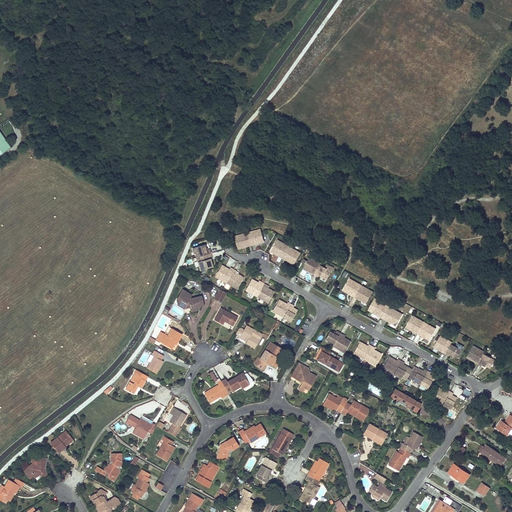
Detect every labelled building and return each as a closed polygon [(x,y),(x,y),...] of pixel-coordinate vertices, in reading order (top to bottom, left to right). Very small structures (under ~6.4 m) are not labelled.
[(247,232),(250,244),(253,243),(253,242),(257,241),(257,242),(263,241),(260,229),(247,232)] [(246,244),(246,245),(250,244),(247,232),(233,236),(237,248),(242,246),(242,245),(246,244)] [(278,254),(278,255),(281,257),(288,246),(276,239),(269,251),(274,253),(275,252),(278,254)] [(198,255),(210,252),(209,248),(207,249),(205,249),(205,247),(204,244),(196,246),(198,255)] [(288,246),(281,257),(284,259),(285,258),(288,260),(288,261),(293,264),(299,253),(288,246)] [(210,252),(198,255),(199,258),(196,259),(198,269),(211,266),(209,259),(209,256),(211,256),(210,252)] [(311,271),(310,273),(314,275),(319,265),(320,263),(308,257),(302,268),(307,271),(307,269),(311,271)] [(225,282),(232,269),(229,267),(228,269),(227,270),(226,270),(226,268),(221,265),(214,276),(225,282)] [(325,279),(330,271),(319,265),(314,275),(317,276),(318,275),(325,279)] [(235,273),(235,271),(232,269),(225,282),(235,288),(242,277),(236,274),(235,275),(234,274),(235,273)] [(255,295),(263,283),(260,281),(259,283),(257,282),(251,278),(245,289),(255,295)] [(353,297),(359,285),(348,278),(341,290),(345,292),(346,291),(349,293),(349,294),(353,297)] [(265,286),(266,285),(263,283),(255,295),(267,302),(273,291),(267,287),(265,286)] [(364,303),(371,291),(359,285),(353,297),(356,298),(357,297),(362,300),(361,301),(364,303)] [(226,293),(219,288),(214,298),(221,303),(226,293)] [(189,294),(183,290),(177,300),(178,304),(184,307),(190,306),(191,308),(191,310),(196,309),(196,308),(200,307),(199,305),(203,304),(201,296),(189,298),(187,297),(189,294)] [(282,316),(289,303),(286,301),(285,303),(285,304),(284,304),(284,303),(279,300),(273,311),(282,316)] [(382,319),(389,308),(377,301),(370,312),(375,315),(376,314),(380,316),(379,317),(382,319)] [(292,307),(293,305),(289,303),(282,316),(290,321),(297,310),(293,308),(292,309),(291,308),(292,307)] [(238,317),(221,308),(215,319),(222,324),(224,321),(233,326),(238,317)] [(395,327),(402,315),(389,308),(382,319),(386,321),(386,320),(390,322),(389,323),(395,327)] [(416,334),(422,322),(411,316),(405,327),(409,330),(410,328),(413,331),(413,332),(416,334)] [(428,340),(434,329),(422,322),(416,334),(419,335),(420,334),(423,336),(423,337),(428,340)] [(244,329),(239,326),(236,333),(241,336),(248,340),(247,341),(246,343),(255,348),(260,339),(252,335),(255,329),(247,325),(244,329)] [(167,335),(164,333),(160,331),(155,339),(163,344),(171,349),(174,344),(176,340),(178,341),(182,334),(171,328),(167,335)] [(263,334),(255,329),(252,335),(260,339),(263,334)] [(333,343),(339,332),(335,330),(334,332),(333,334),(331,332),(329,331),(325,338),(333,343)] [(339,332),(333,343),(335,344),(334,346),(343,351),(349,340),(341,336),(342,334),(339,332)] [(449,344),(450,343),(438,336),(432,347),(437,350),(437,349),(441,351),(440,352),(444,354),(449,344)] [(363,358),(370,345),(366,343),(365,345),(365,346),(363,345),(364,344),(357,340),(351,351),(363,358)] [(260,359),(256,357),(253,363),(256,365),(256,366),(263,370),(267,363),(273,367),(279,358),(277,357),(281,348),(270,342),(260,359)] [(455,359),(460,351),(449,344),(444,354),(447,356),(448,354),(455,359)] [(373,349),(374,348),(370,345),(363,358),(374,365),(380,354),(374,350),(373,351),(372,350),(373,349)] [(483,354),(484,352),(472,346),(465,357),(470,360),(470,358),(474,361),(474,362),(477,364),(483,354)] [(331,352),(321,347),(319,351),(321,352),(317,360),(339,372),(343,364),(329,356),(331,352)] [(163,356),(153,350),(151,354),(153,356),(149,363),(146,368),(155,374),(159,367),(160,366),(163,361),(160,360),(163,356)] [(489,368),(493,360),(483,354),(477,364),(480,366),(481,364),(489,368)] [(392,373),(399,360),(396,358),(395,360),(394,361),(393,361),(393,359),(387,356),(381,367),(392,373)] [(402,364),(403,362),(399,360),(392,373),(400,378),(406,367),(403,365),(402,366),(401,365),(402,364)] [(304,366),(299,363),(291,377),(302,383),(298,389),(305,393),(308,391),(316,376),(311,373),(310,375),(305,372),(307,369),(303,367),(304,366)] [(418,384),(426,371),(421,368),(420,370),(419,371),(418,370),(419,369),(417,368),(410,379),(418,384)] [(148,376),(137,370),(134,374),(138,376),(135,380),(134,383),(131,381),(126,388),(134,393),(138,386),(141,388),(148,376)] [(428,374),(429,373),(426,371),(418,384),(425,388),(432,377),(430,375),(429,376),(428,376),(428,374)] [(226,379),(221,381),(226,390),(231,388),(232,391),(240,386),(241,388),(249,384),(253,382),(247,373),(243,374),(243,373),(227,382),(226,379)] [(224,396),(228,394),(226,390),(223,385),(221,381),(219,378),(216,380),(218,385),(204,393),(209,403),(220,396),(224,395),(224,396)] [(461,396),(460,397),(466,401),(468,397),(467,397),(470,392),(456,384),(452,391),(461,396)] [(113,388),(110,386),(104,391),(107,395),(113,388)] [(441,404),(448,391),(445,389),(444,391),(443,392),(442,391),(442,390),(436,386),(430,398),(441,404)] [(418,401),(395,388),(390,396),(416,411),(420,403),(418,401)] [(450,394),(451,392),(448,391),(441,404),(448,409),(455,397),(452,395),(451,396),(450,396),(450,394)] [(336,398),(329,393),(324,403),(336,410),(340,413),(346,403),(348,400),(343,397),(343,398),(341,401),(336,398)] [(369,410),(353,400),(350,405),(346,403),(340,413),(345,415),(347,412),(348,410),(356,414),(355,416),(363,421),(369,410)] [(336,410),(324,403),(323,404),(335,411),(336,410)] [(186,415),(173,407),(170,413),(173,415),(169,421),(173,423),(168,432),(175,436),(177,432),(178,433),(181,428),(179,426),(186,415)] [(132,425),(136,418),(130,414),(126,421),(132,425)] [(153,421),(143,415),(141,418),(151,424),(153,421)] [(511,416),(510,415),(507,419),(508,420),(506,424),(504,422),(502,421),(497,429),(507,435),(511,429),(511,416)] [(156,426),(151,424),(141,418),(140,419),(135,427),(133,431),(143,438),(148,430),(152,433),(156,426)] [(387,434),(369,423),(363,434),(371,439),(372,437),(382,443),(387,434)] [(243,430),(238,432),(246,445),(266,433),(260,424),(255,427),(252,428),(251,427),(244,432),(243,430)] [(293,434),(283,429),(269,454),(277,458),(279,453),(282,455),(293,434)] [(66,431),(50,443),(58,453),(65,447),(65,446),(63,444),(72,438),(66,431)] [(423,437),(413,431),(410,438),(407,437),(403,443),(402,442),(399,447),(400,448),(409,453),(412,449),(414,450),(418,444),(423,437)] [(174,442),(164,436),(162,440),(165,441),(156,455),(167,461),(171,453),(169,452),(173,446),(172,445),(174,442)] [(239,446),(233,437),(220,445),(222,447),(221,451),(219,450),(217,459),(226,461),(229,451),(232,449),(233,450),(239,446)] [(72,438),(63,444),(65,446),(73,440),(72,438)] [(505,458),(486,445),(484,447),(481,452),(485,455),(483,459),(488,462),(491,459),(500,466),(505,458)] [(409,453),(400,448),(398,452),(396,451),(388,465),(397,470),(402,462),(403,463),(406,457),(408,458),(410,453),(409,453)] [(65,449),(61,453),(66,457),(70,453),(65,449)] [(122,453),(111,453),(111,461),(112,461),(112,464),(111,464),(108,468),(107,466),(105,467),(103,470),(97,467),(95,470),(104,475),(106,472),(107,472),(108,476),(111,477),(112,475),(114,476),(117,476),(118,473),(116,471),(117,467),(116,466),(116,465),(121,465),(122,453)] [(37,457),(32,456),(31,461),(33,463),(24,470),(30,478),(34,475),(35,477),(40,474),(42,477),(46,473),(44,469),(44,467),(45,467),(46,463),(36,461),(37,457)] [(265,457),(256,473),(258,474),(256,478),(266,483),(268,480),(266,479),(271,470),(275,463),(265,457)] [(328,463),(319,458),(317,462),(312,470),(310,470),(307,475),(318,481),(328,463)] [(219,467),(210,461),(207,466),(205,465),(196,481),(208,487),(211,482),(208,481),(212,474),(215,470),(217,471),(219,467)] [(195,480),(196,481),(205,465),(203,464),(195,480)] [(469,475),(454,464),(448,472),(464,483),(469,475)] [(148,478),(139,473),(137,477),(139,479),(130,494),(136,498),(138,496),(141,497),(148,483),(146,482),(148,478)] [(386,479),(376,473),(374,477),(380,482),(383,483),(386,479)] [(318,481),(307,475),(305,479),(309,482),(306,488),(307,489),(303,496),(302,495),(299,499),(304,502),(305,501),(309,503),(312,498),(313,498),(319,487),(317,486),(320,482),(318,481)] [(14,482),(19,486),(21,487),(23,483),(16,479),(14,482)] [(4,487),(0,494),(0,499),(1,500),(3,497),(5,498),(8,500),(13,491),(14,493),(15,493),(19,486),(14,482),(9,480),(4,487)] [(489,488),(482,483),(477,491),(484,496),(489,488)] [(384,488),(379,485),(377,487),(373,484),(369,490),(374,492),(373,493),(379,497),(386,501),(392,492),(385,488),(384,488)] [(101,489),(97,491),(98,493),(100,497),(102,496),(104,500),(106,499),(104,495),(107,493),(101,489)] [(252,493),(243,489),(241,494),(244,496),(235,511),(237,511),(246,511),(249,508),(253,501),(249,498),(252,493)] [(95,494),(90,497),(95,505),(96,504),(100,511),(104,510),(108,508),(112,506),(113,509),(117,507),(118,506),(113,497),(108,500),(109,501),(106,503),(104,500),(102,496),(100,497),(98,493),(95,494)] [(458,511),(461,506),(446,496),(443,502),(441,501),(433,511),(452,511),(454,510),(458,511)] [(198,504),(189,499),(185,506),(186,507),(188,508),(185,511),(194,511),(198,504)] [(433,511),(441,501),(439,500),(430,511),(433,511)] [(268,511),(272,506),(268,503),(262,511),(268,511)]
